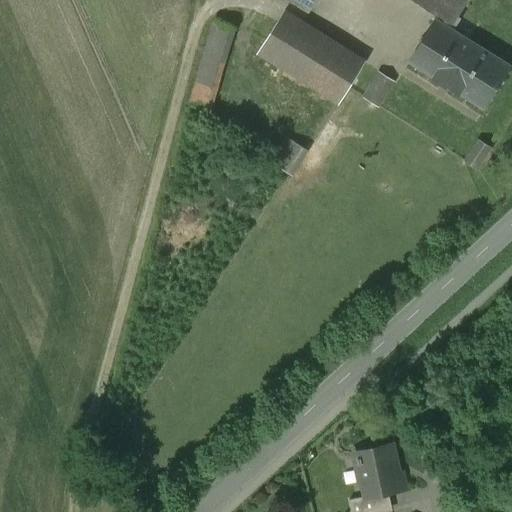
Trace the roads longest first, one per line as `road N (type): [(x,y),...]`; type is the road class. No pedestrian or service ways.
road 1 (track): [(77,511),(107,347),(204,0)]
road 2 (tertiary): [(511,224),(199,511)]
